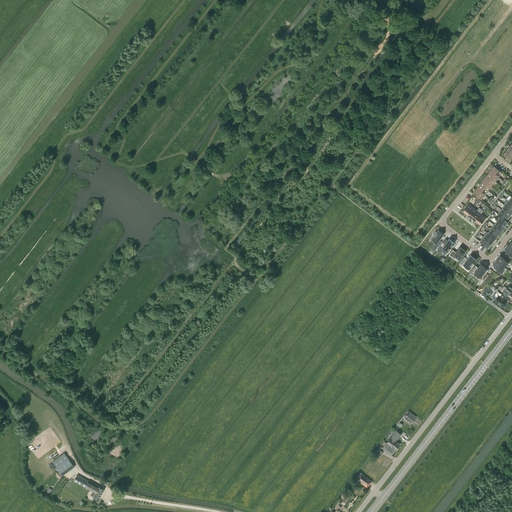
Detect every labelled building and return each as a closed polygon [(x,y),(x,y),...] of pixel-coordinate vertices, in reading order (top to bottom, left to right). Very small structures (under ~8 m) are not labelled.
[(375,47),(371,53),(375,56),(379,50),(375,47)] [(511,157),(511,154),(506,150),(503,154),(506,157),(504,159),(509,163),(511,160),(510,160),(511,157)] [(494,166),(490,171),(498,177),(502,172),(494,166)] [(495,181),(498,177),(490,171),(487,175),(495,181)] [(491,186),(495,181),(487,175),(483,180),(491,186)] [(488,190),(491,186),(483,180),(480,184),(488,190)] [(484,195),(488,190),(480,184),(476,189),(484,195)] [(484,195),(476,189),(473,193),(481,200),(484,195)] [(511,211),(511,203),(508,201),(507,200),(503,205),(504,205),(511,211)] [(462,211),(467,214),(472,207),(468,204),(462,211)] [(501,209),(509,216),(511,212),(511,211),(504,205),(501,209)] [(467,214),(471,218),(476,210),(472,207),(467,214)] [(509,216),(501,209),(498,214),(501,216),(506,220),(509,216)] [(471,218),(475,221),(481,214),(476,210),(471,218)] [(481,214),(475,221),(480,224),(485,217),(481,214)] [(504,226),(508,221),(506,220),(501,216),(497,220),(504,226)] [(497,220),(494,225),(501,230),(504,226),(497,220)] [(494,225),(491,229),(498,234),(501,230),(494,225)] [(491,229),(488,233),(495,238),(498,234),(491,229)] [(433,236),(430,240),(435,244),(431,249),(434,251),(442,241),(439,239),(443,234),(438,230),(437,232),(436,231),(432,235),(433,236)] [(483,237),(491,243),(495,238),(488,233),(487,232),(483,237)] [(491,243),(483,237),(480,241),(488,247),(491,243)] [(443,242),(439,248),(447,253),(455,243),(450,239),(446,244),(443,242)] [(459,259),(465,251),(460,247),(456,252),(453,250),(449,254),(454,259),(456,257),(459,259)] [(463,258),(459,264),(462,266),(463,264),(469,269),(476,259),(470,255),(466,261),(463,258)] [(505,260),(500,256),(496,260),(504,267),(508,262),(510,263),(511,261),(507,257),(505,260)] [(504,267),(496,260),(493,265),(498,269),(496,271),(501,275),(503,273),(501,271),(504,267)] [(474,267),(470,272),(472,275),(474,273),(479,277),(484,271),(486,273),(488,270),(486,269),(487,268),(481,264),(476,269),(474,267)] [(499,291),(505,295),(507,293),(511,296),(511,287),(509,285),(506,288),(504,285),(499,291)] [(490,289),(487,287),(486,287),(485,289),(484,288),(483,291),(482,293),(485,296),(487,294),(488,295),(490,292),(489,291),(490,289)] [(499,291),(498,290),(493,296),(496,298),(494,301),(499,305),(500,306),(501,306),(502,307),(507,301),(503,298),(505,295),(499,291)] [(27,396),(23,393),(18,399),(21,402),(27,396)] [(408,411),(404,417),(411,423),(416,417),(408,411)] [(390,437),(386,443),(395,449),(399,444),(396,441),(401,434),(396,430),(390,437)] [(395,449),(386,443),(383,447),(386,449),(384,451),(390,455),(392,454),(395,449)] [(379,449),(374,456),(379,459),(384,452),(379,449)] [(68,458),(64,453),(52,462),(56,467),(60,464),(68,458)] [(60,464),(56,467),(62,475),(66,472),(60,464)] [(361,473),(355,480),(358,482),(359,481),(367,487),(371,482),(362,475),(362,474),(361,473)] [(77,475),(74,481),(85,487),(92,491),(90,495),(93,497),(93,498),(97,500),(98,499),(104,490),(88,481),(77,475)] [(348,493),(344,497),(342,496),(340,498),(342,500),(341,502),(344,505),(351,496),(348,493)]
